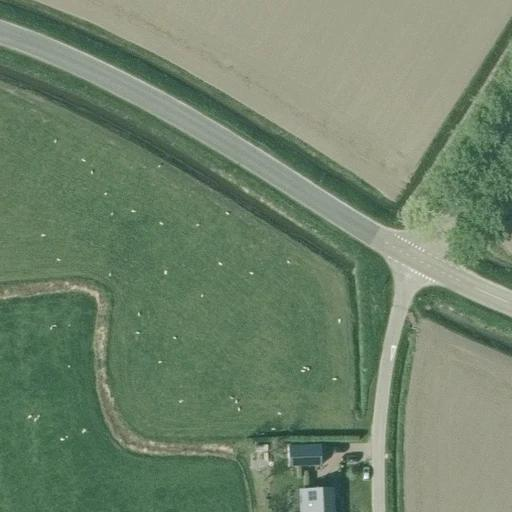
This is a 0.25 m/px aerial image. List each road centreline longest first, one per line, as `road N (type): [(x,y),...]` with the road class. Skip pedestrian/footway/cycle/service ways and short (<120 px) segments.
road 1 (secondary): [(0,34),(171,112),(420,263)]
road 2 (unclassified): [(376,511),(387,355),(420,263)]
road 3 (unclassified): [(420,263),(511,113)]
